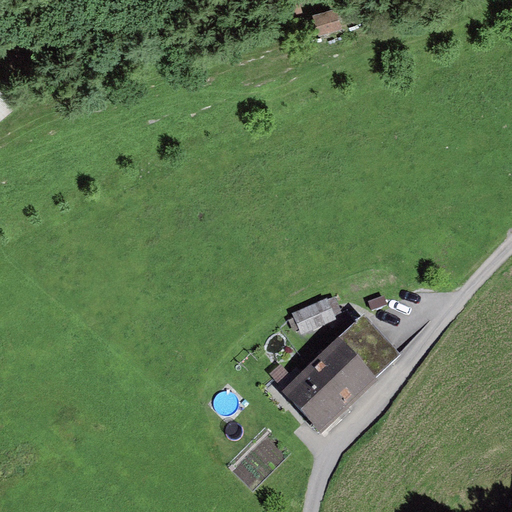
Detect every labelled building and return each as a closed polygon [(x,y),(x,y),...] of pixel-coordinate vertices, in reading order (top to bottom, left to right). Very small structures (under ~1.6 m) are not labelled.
[(304,9),(301,0),(269,0),(274,17),(304,9)] [(313,13),(333,7),(330,0),(305,0),(310,17),(314,16),(313,13)] [(333,7),(313,13),(314,16),(319,34),(342,27),(336,6),(333,7)] [(0,85),(0,117),(16,104),(0,85)] [(336,298),(328,301),(335,316),(342,313),(336,298)] [(328,300),(293,315),(294,319),(299,331),(302,336),(337,321),(335,316),(328,301),(328,300)] [(363,319),(283,393),(322,435),(378,383),(376,379),(399,358),(363,319)] [(299,331),(294,319),(288,322),(293,333),(299,331)]
